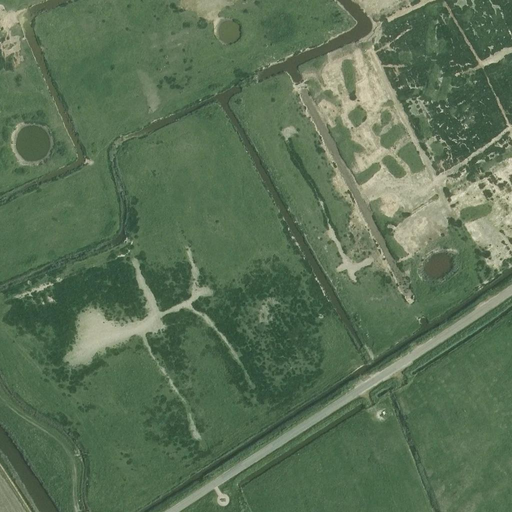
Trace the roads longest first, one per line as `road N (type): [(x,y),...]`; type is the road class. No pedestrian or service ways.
road 1 (unclassified): [(172,511),(511,290)]
road 2 (track): [(0,396),(72,453),(83,511)]
